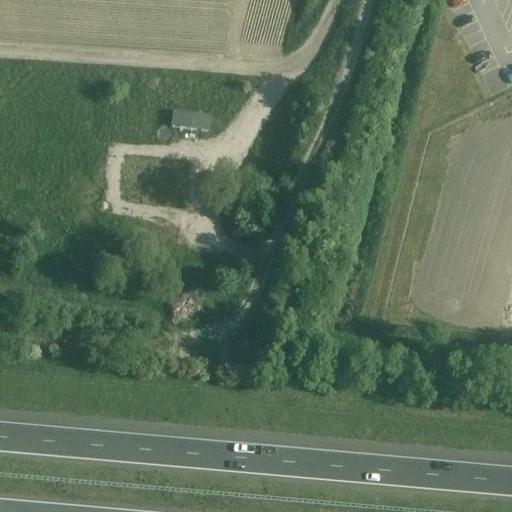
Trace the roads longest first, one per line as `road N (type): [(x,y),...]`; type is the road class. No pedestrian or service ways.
road 1 (motorway): [(511,481),(0,436)]
road 2 (track): [(0,335),(204,341),(239,326),(269,242),(346,85)]
road 3 (track): [(337,0),(308,55),(275,68),(0,52)]
